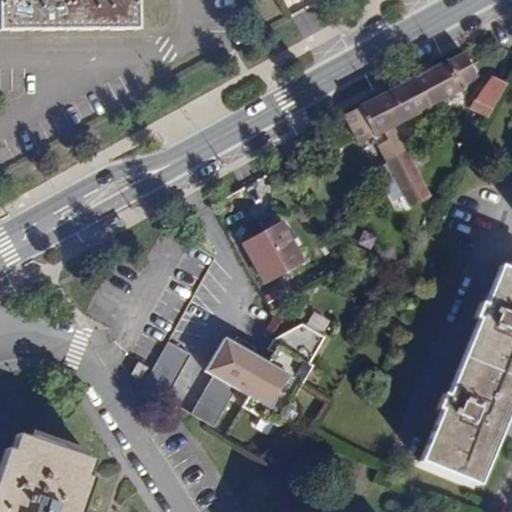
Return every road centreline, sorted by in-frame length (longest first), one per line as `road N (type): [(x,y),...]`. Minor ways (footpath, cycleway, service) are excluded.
road 1 (tertiary): [(471,0),(176,161)]
road 2 (residential): [(178,511),(93,371),(32,338),(0,342)]
road 3 (tertiary): [(0,264),(176,161)]
road 4 (tertiary): [(176,161),(0,232)]
